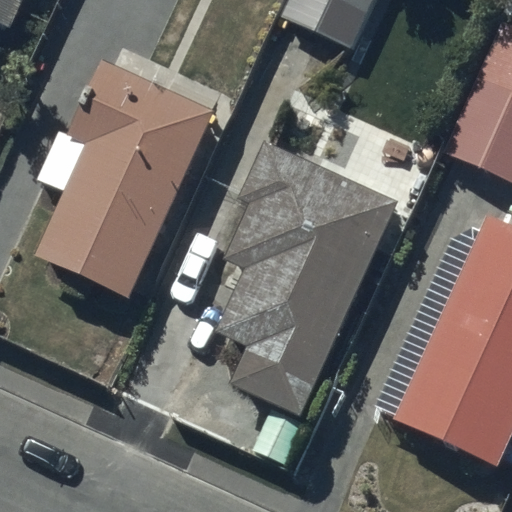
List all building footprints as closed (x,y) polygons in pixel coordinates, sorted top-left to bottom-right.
[(31,0),(0,0),(0,24),(17,33),(31,0)] [(332,0),(373,19),(381,0),(332,0)] [(511,28),(506,26),(444,155),(511,187),(511,28)] [(221,116),(109,66),(74,141),(64,136),(42,184),(73,198),(44,263),(136,304),(221,116)] [(404,205),(273,146),(246,204),(258,209),(233,264),(253,273),(222,339),(255,354),(238,391),(305,421),(404,205)] [(511,444),(511,231),(491,222),(397,426),(499,473),(511,444)]
